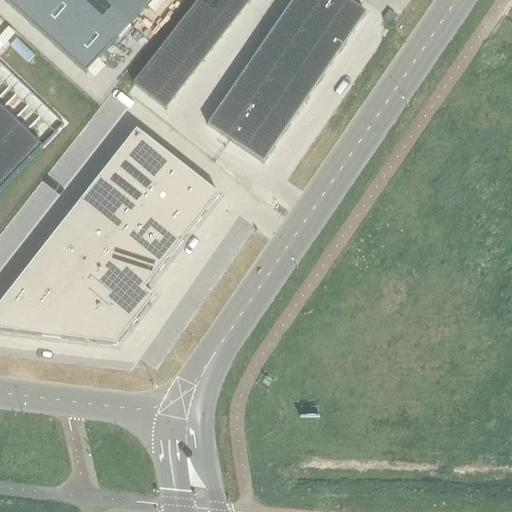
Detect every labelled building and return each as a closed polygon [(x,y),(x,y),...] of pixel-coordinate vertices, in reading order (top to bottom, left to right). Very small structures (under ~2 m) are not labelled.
[(100,0),(1,0),(86,76),(131,27),(100,0)] [(100,0),(131,27),(155,0),(100,0)] [(214,0),(200,0),(197,5),(229,30),(238,18),(214,0)] [(239,0),(214,0),(238,18),(248,7),(239,0)] [(302,0),(294,0),(289,9),(311,24),(315,19),(320,12),(302,0)] [(302,0),(320,12),(326,3),(328,0),(302,0)] [(328,0),(326,3),(360,25),(371,9),(358,0),(328,0)] [(320,12),(315,19),(348,42),(360,25),(326,3),(320,12)] [(197,5),(187,16),(220,42),(229,30),(197,5)] [(289,9),(280,21),(303,37),(304,35),(311,24),(289,9)] [(187,16),(178,28),(211,54),(220,42),(187,16)] [(311,24),(304,35),(337,58),(348,42),(315,19),(311,24)] [(280,21),(272,33),(294,49),(303,37),(280,21)] [(178,28),(169,40),(201,66),(211,54),(178,28)] [(272,33),(263,46),(286,61),(292,52),(294,49),(272,33)] [(294,49),(292,52),(326,75),(337,58),(304,35),(303,37),(294,49)] [(169,40),(160,52),(192,77),(201,66),(169,40)] [(263,46),(255,58),(278,74),(281,69),(286,61),(263,46)] [(160,52),(150,64),(183,89),(192,77),(160,52)] [(286,61),(281,69),(314,91),(326,75),(292,52),(286,61)] [(255,58),(246,71),(269,86),(270,85),(278,74),(255,58)] [(150,64),(141,76),(174,101),(183,89),(150,64)] [(278,74),(270,85),(303,108),(314,91),(281,69),(278,74)] [(246,71),(238,83),(261,99),(269,86),(246,71)] [(141,76),(132,87),(164,113),(174,101),(141,76)] [(238,83),(229,95),(252,111),(259,102),(261,99),(238,83)] [(261,99),(259,102),(292,124),(303,108),(270,85),(269,86),(261,99)] [(229,95),(221,108),(244,123),(247,118),(252,111),(229,95)] [(252,111),(247,118),(280,141),(292,124),(259,102),(252,111)] [(221,108),(212,120),(235,136),(244,123),(221,108)] [(0,192),(42,149),(0,109),(0,192)] [(244,123),(235,136),(268,158),(280,141),(247,118),(244,123)] [(136,133),(117,157),(158,189),(177,165),(136,133)] [(117,157),(99,181),(140,213),(158,189),(117,157)] [(177,165),(158,189),(199,221),(218,197),(177,165)] [(99,181),(80,204),(121,236),(140,213),(99,181)] [(158,189),(140,213),(181,245),(199,221),(158,189)] [(80,204),(62,227),(103,259),(121,236),(80,204)] [(140,213),(121,236),(162,269),(181,245),(140,213)] [(62,227),(43,251),(84,284),(103,259),(62,227)] [(121,236),(103,259),(144,292),(162,269),(121,236)] [(43,251),(24,275),(66,307),(84,284),(43,251)] [(103,259),(84,284),(135,323),(154,299),(144,292),(103,259)] [(24,275),(0,306),(0,332),(42,338),(66,307),(24,275)] [(66,307),(42,338),(116,347),(135,323),(84,284),(66,307)]
